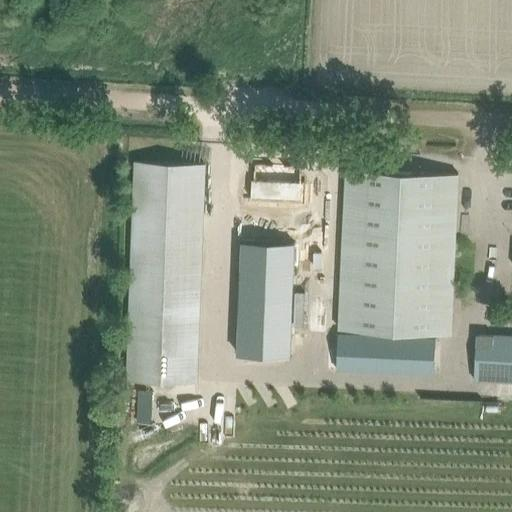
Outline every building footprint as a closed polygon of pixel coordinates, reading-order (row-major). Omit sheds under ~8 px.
[(134,158),(126,377),(198,380),(206,161),(134,158)] [(246,176),(245,195),(297,197),(298,178),(295,178),(296,162),(249,160),(248,176),(246,176)] [(452,332),(454,279),(459,172),(344,166),(337,327),(452,332)] [(297,237),(244,235),(239,347),(293,349),(297,237)] [(338,331),(337,369),(434,374),(435,335),(338,331)] [(320,433),(459,439),(479,440),(480,411),(491,411),(492,381),(511,381),(511,336),(477,334),(473,410),(322,402),(320,433)] [(278,494),(298,494),(299,470),(279,470),(278,494)]
